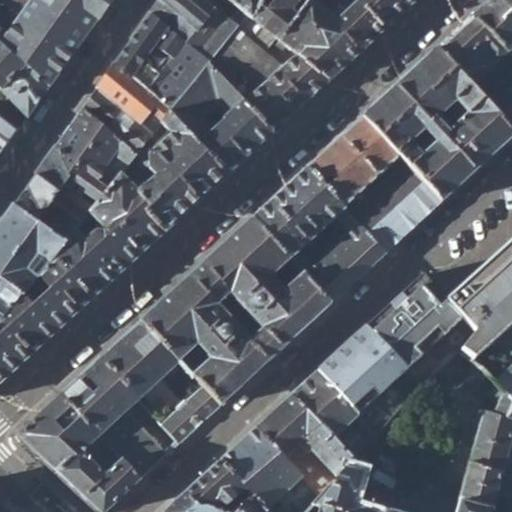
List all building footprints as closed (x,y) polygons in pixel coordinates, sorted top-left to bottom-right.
[(0,0),(0,41),(3,44),(33,0),(0,0)] [(87,37),(112,0),(33,0),(3,44),(51,86),(87,37)] [(161,0),(150,17),(208,68),(237,32),(229,25),(199,0),(161,0)] [(223,0),(238,14),(248,21),(266,0),(223,0)] [(328,83),(416,2),(414,0),(359,0),(333,25),(308,6),(296,20),(291,14),(302,0),(266,0),(248,21),(237,32),(256,48),(265,37),(292,57),(296,56),(328,83)] [(511,0),(492,0),(473,19),(506,53),(511,59),(511,0)] [(238,14),(229,25),(237,32),(248,21),(238,14)] [(150,17),(113,68),(131,81),(146,93),(171,113),(208,68),(150,17)] [(473,19),(437,51),(470,87),(506,53),(473,19)] [(271,135),(328,83),(296,56),(292,57),(281,69),(278,66),(261,52),(256,48),(237,32),(208,68),(271,135)] [(51,86),(3,44),(0,41),(0,91),(29,117),(51,86)] [(261,52),(278,66),(284,59),(266,46),(261,52)] [(470,87),(437,51),(363,120),(398,159),(403,165),(440,205),(455,191),(511,138),(511,133),(485,102),(478,94),(470,87)] [(470,87),(478,94),(511,60),(511,59),(506,53),(470,87)] [(511,60),(478,94),(485,102),(511,74),(511,60)] [(113,68),(82,111),(137,157),(148,145),(154,136),(142,127),(151,117),(161,126),(169,116),(171,113),(146,93),(131,81),(113,68)] [(225,178),(271,135),(208,68),(171,113),(169,116),(225,178)] [(511,133),(511,74),(485,102),(511,133)] [(61,147),(73,173),(59,196),(55,203),(65,211),(84,224),(91,214),(122,175),(137,157),(82,111),(59,142),(61,147)] [(164,235),(225,178),(169,116),(161,126),(169,136),(163,145),(161,143),(155,147),(158,149),(154,153),(148,145),(137,157),(155,177),(138,192),(151,207),(145,214),(164,235)] [(161,126),(151,117),(142,127),(154,136),(161,126)] [(363,120),(306,171),(320,187),(328,179),(332,184),(325,191),(343,211),(398,159),(363,120)] [(34,177),(59,196),(73,173),(61,147),(55,148),(34,177)] [(386,256),(440,205),(403,165),(348,216),(386,256)] [(306,171),(251,222),(304,276),(313,269),(301,256),(338,220),(345,213),(343,211),(325,191),(320,187),(306,171)] [(92,303),(164,235),(145,214),(151,207),(138,192),(122,175),(91,214),(108,229),(104,233),(96,234),(88,241),(77,232),(66,245),(55,261),(92,303)] [(13,207),(40,226),(48,213),(58,221),(50,233),(66,245),(77,232),(84,224),(65,211),(55,203),(59,196),(34,177),(13,207)] [(320,187),(325,191),(332,184),(328,179),(320,187)] [(0,225),(0,328),(23,299),(39,281),(55,261),(66,245),(50,233),(40,226),(13,207),(0,225)] [(333,306),(386,256),(348,216),(345,213),(338,220),(351,234),(313,269),(304,276),(333,306)] [(251,222),(141,325),(181,365),(205,389),(223,408),(333,306),(304,276),(251,222)] [(511,241),(445,302),(477,336),(462,356),(473,363),(511,326),(511,241)] [(0,387),(92,303),(55,261),(39,281),(50,293),(24,318),(22,314),(29,306),(23,299),(0,328),(0,387)] [(421,276),(367,327),(424,391),(440,374),(458,353),(462,356),(477,336),(445,302),(421,276)] [(141,325),(101,361),(140,403),(181,365),(141,325)] [(367,327),(316,375),(361,423),(379,442),(414,403),(424,391),(367,327)] [(502,407),(506,396),(482,370),(473,363),(462,356),(458,353),(440,374),(468,397),(482,410),(492,399),(502,407)] [(101,361),(59,400),(99,441),(140,403),(101,361)] [(424,391),(414,403),(443,427),(468,397),(440,374),(424,391)] [(293,397),(258,430),(302,477),(337,446),(361,423),(316,375),(293,397)] [(180,446),(223,408),(205,389),(164,428),(167,431),(180,446)] [(492,511),(497,495),(507,459),(511,445),(511,401),(506,396),(502,407),(497,419),(487,417),(458,511),(350,511),(362,480),(349,476),(326,501),(315,511),(492,511)] [(109,511),(141,482),(123,464),(99,441),(59,400),(20,434),(20,440),(98,511),(109,511)] [(361,423),(337,446),(357,466),(379,442),(361,423)] [(258,430),(220,464),(246,492),(251,498),(265,511),(315,511),(326,501),(302,477),(258,430)] [(141,482),(180,446),(167,431),(132,463),(128,459),(123,464),(141,482)] [(511,460),(507,459),(497,495),(511,499),(511,460)] [(265,511),(251,498),(236,511),(225,511),(246,492),(220,464),(168,511),(265,511)] [(349,476),(362,480),(367,467),(357,466),(349,476)]
